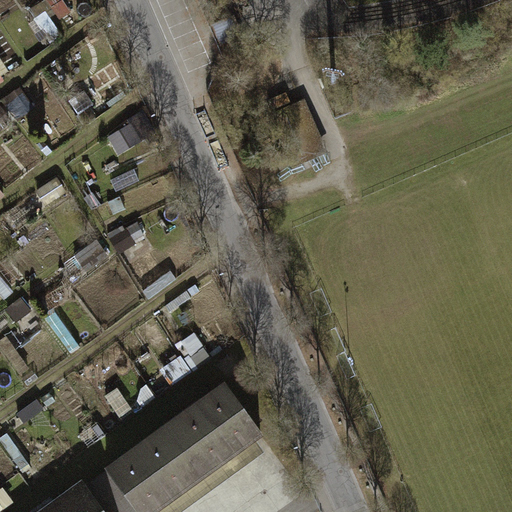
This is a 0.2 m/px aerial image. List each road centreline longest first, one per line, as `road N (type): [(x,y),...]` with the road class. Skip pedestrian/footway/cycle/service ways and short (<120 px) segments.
road 1 (unclassified): [(358,511),(135,0)]
road 2 (track): [(0,416),(241,241)]
road 3 (track): [(14,191),(171,79)]
